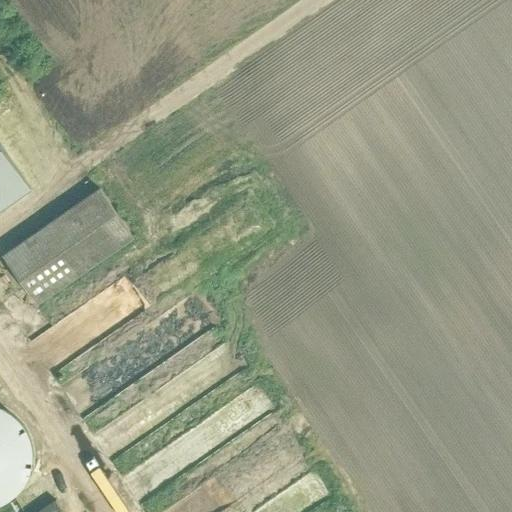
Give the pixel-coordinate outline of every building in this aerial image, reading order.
[(57,94),(50,99),(70,128),(77,123),(57,94)] [(0,208),(31,187),(0,141),(0,208)] [(0,256),(0,261),(33,309),(198,196),(162,145),(0,256)] [(67,359),(147,474),(311,360),(232,245),(67,359)] [(345,409),(197,511),(372,511),(402,492),(345,409)] [(0,511),(64,511),(0,418),(0,511)] [(137,501),(144,511),(157,511),(224,469),(212,452),(137,501)]
